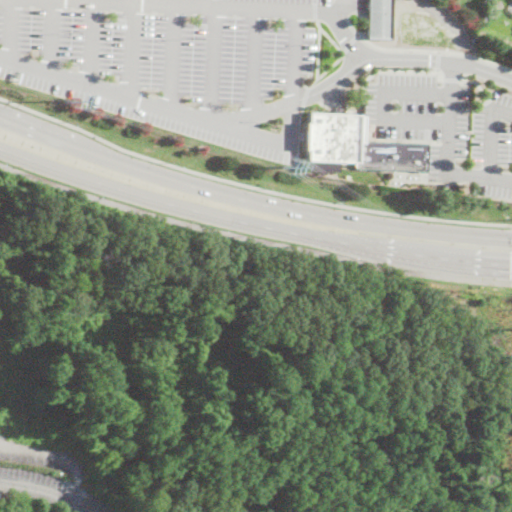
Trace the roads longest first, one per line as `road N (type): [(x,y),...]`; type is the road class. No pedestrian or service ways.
road 1 (primary): [(511,238),(386,228),(261,205),(118,165),(0,119)]
road 2 (primary): [(0,150),(247,224),(511,263)]
